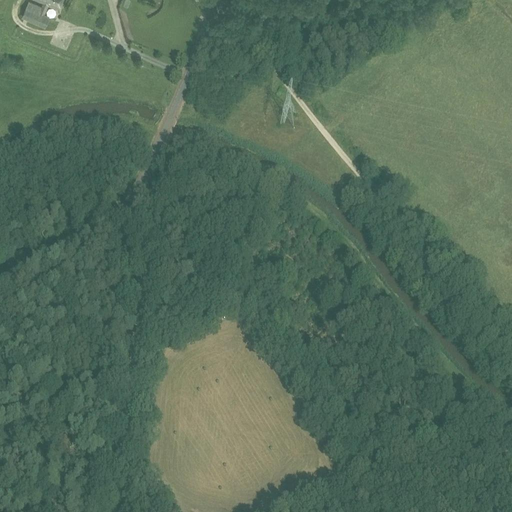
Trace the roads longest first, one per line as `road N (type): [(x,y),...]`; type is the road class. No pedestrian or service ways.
road 1 (tertiary): [(0,284),(122,207),(220,0)]
road 2 (track): [(138,184),(153,215),(114,511)]
